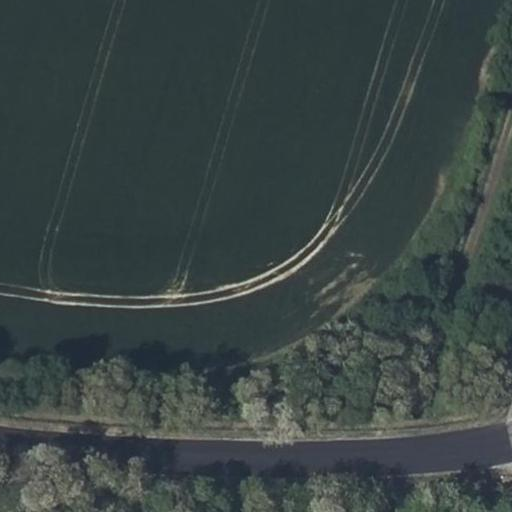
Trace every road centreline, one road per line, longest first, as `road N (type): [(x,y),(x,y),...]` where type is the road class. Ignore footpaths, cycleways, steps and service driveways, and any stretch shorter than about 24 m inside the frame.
road 1 (secondary): [(0,445),(339,458),(511,439)]
road 2 (track): [(511,129),(392,511)]
